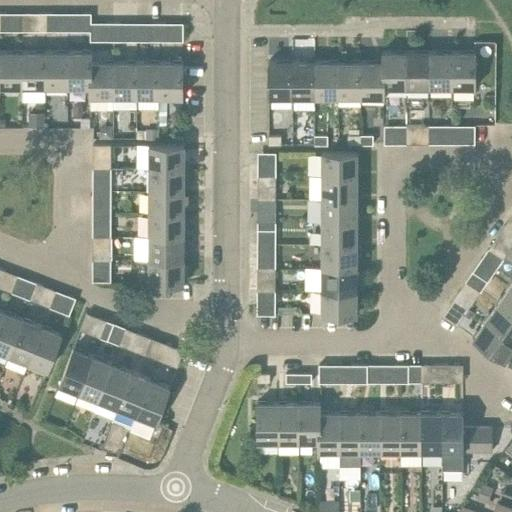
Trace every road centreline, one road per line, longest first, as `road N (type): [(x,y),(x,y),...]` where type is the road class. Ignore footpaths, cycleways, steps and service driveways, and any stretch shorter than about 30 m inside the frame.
road 1 (residential): [(404,331),(392,306),(390,188),(400,166),(423,156),(511,152)]
road 2 (residential): [(226,33),(226,314)]
road 3 (residential): [(226,33),(471,24)]
road 4 (residential): [(67,276),(62,152),(0,146)]
road 5 (residential): [(224,347),(319,346),(404,331)]
road 6 (residential): [(404,331),(431,307),(511,187)]
road 7 (residential): [(177,490),(133,486),(0,501)]
road 8 (residential): [(226,314),(134,313),(67,276)]
road 9 (residential): [(177,490),(224,347)]
road 10 (residential): [(511,383),(449,339),(404,331)]
